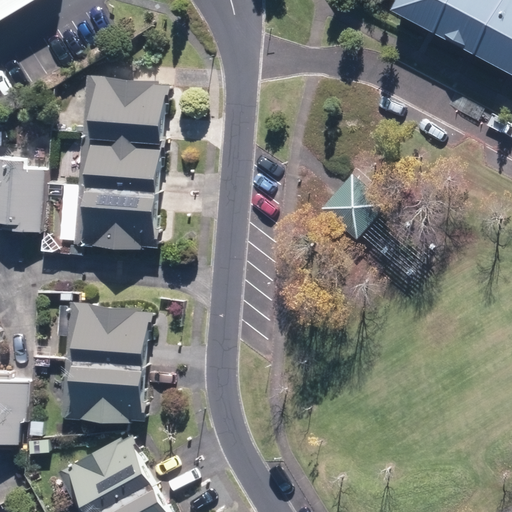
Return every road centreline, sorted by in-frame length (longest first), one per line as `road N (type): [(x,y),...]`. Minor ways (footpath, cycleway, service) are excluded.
road 1 (residential): [(241,55),(219,387),(231,440),(273,511)]
road 2 (residential): [(511,140),(387,76),(241,55)]
